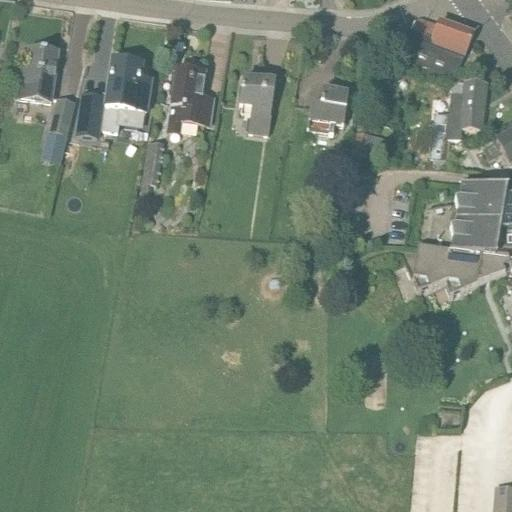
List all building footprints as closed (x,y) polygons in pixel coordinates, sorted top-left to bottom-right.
[(413,26),(402,57),(398,67),(453,88),(472,38),(439,25),(437,29),(419,23),(413,26)] [(398,67),(402,57),(388,52),(385,62),(398,67)] [(52,95),(54,77),(56,68),(59,68),(60,59),(57,59),(57,58),(29,53),(26,73),(22,72),(20,89),(52,95)] [(144,118),(147,101),(150,85),(139,84),(141,70),(112,65),(107,98),(107,102),(92,100),(88,133),(118,138),(121,114),(144,118)] [(213,104),(201,102),(204,79),(176,74),(173,94),(171,109),(169,109),(165,137),(180,139),(182,127),(209,131),(213,104)] [(266,141),(269,120),(274,89),(242,84),(237,116),(242,116),(242,119),(249,120),(247,138),(266,141)] [(486,88),(466,86),(463,85),(461,100),(451,99),(446,142),(457,143),(458,132),(480,135),(486,88)] [(334,129),(343,130),(347,99),(322,95),(319,111),(310,110),(306,134),(332,138),(334,129)] [(48,137),(57,139),(66,142),(74,107),(56,103),(48,137)] [(354,137),(371,141),(373,133),(356,130),(354,137)] [(508,169),(511,166),(511,136),(507,140),(483,153),(489,164),(502,157),(508,169)] [(353,137),(350,157),(368,161),(371,141),(354,137),(353,137)] [(63,156),(66,142),(57,139),(54,154),(63,156)] [(157,191),(164,149),(146,146),(141,188),(142,188),(141,197),(142,197),(141,202),(149,203),(151,190),(157,191)] [(511,282),(511,202),(504,203),(505,197),(506,197),(506,196),(460,188),(459,190),(461,190),(459,202),(454,203),(456,215),(455,222),(454,221),(454,223),(455,223),(454,229),(450,230),(452,242),(450,255),(449,254),(448,256),(417,251),(417,253),(398,250),(411,284),(425,286),(428,293),(417,298),(417,299),(446,288),(450,300),(449,301),(449,302),(511,280),(511,282)] [(334,261),(332,273),(346,275),(348,262),(334,261)] [(491,511),(511,511),(511,492),(493,491),(491,511)]
